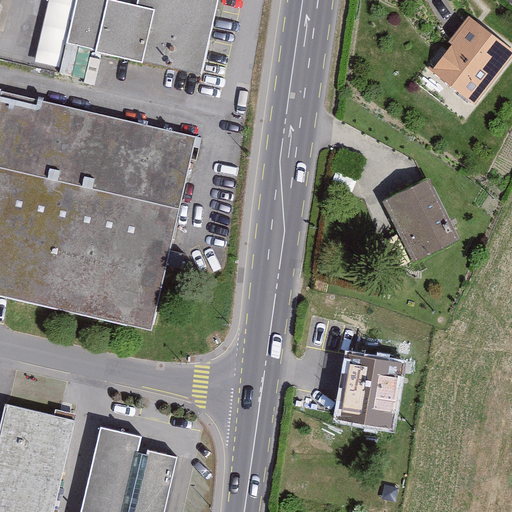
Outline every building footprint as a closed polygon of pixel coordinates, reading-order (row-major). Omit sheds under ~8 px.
[(219,0),(139,0),(137,9),(97,0),(77,0),(67,48),(202,78),(219,0)] [(511,60),(511,52),(472,18),(429,69),(473,106),(511,60)] [(0,297),(150,334),(197,137),(3,90),(0,103),(0,297)] [(335,169),(357,177),(361,165),(340,157),(335,169)] [(428,175),(383,196),(414,261),(459,240),(428,175)] [(351,359),(343,420),(390,426),(398,366),(351,359)] [(143,434),(100,424),(79,511),(53,511),(75,420),(3,403),(0,417),(0,511),(162,511),(176,456),(140,448),(143,434)]
